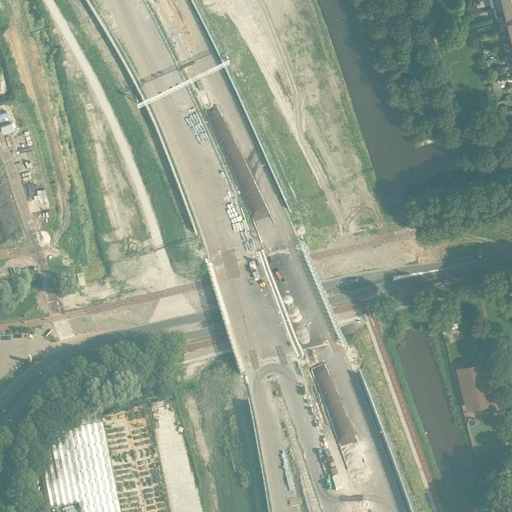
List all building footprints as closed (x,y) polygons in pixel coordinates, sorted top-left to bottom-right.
[(511,2),(496,7),(499,18),(511,14),(511,2)] [(511,19),(500,23),(503,33),(511,31),(511,19)] [(511,31),(503,33),(505,44),(511,42),(511,31)] [(447,330),(458,326),(457,322),(445,325),(447,330)] [(469,407),(492,401),(483,362),(459,368),(469,407)] [(80,511),(119,511),(102,425),(64,432),(79,506),(80,511)] [(51,436),(39,470),(46,511),(51,511),(79,506),(64,432),(51,436)]
